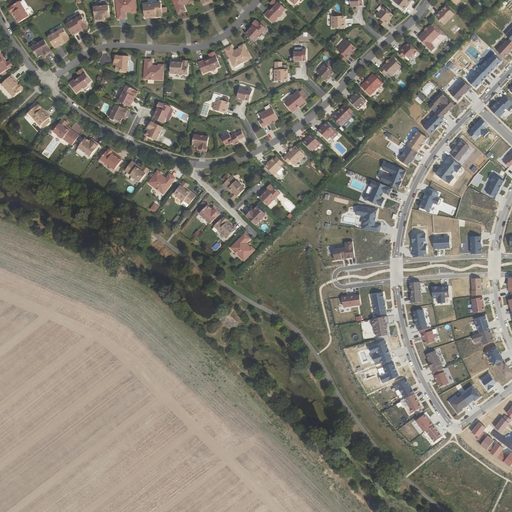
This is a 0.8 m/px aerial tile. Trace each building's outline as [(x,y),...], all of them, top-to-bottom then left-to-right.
[(132,11),(136,11),(136,12),(141,11),(139,0),(120,0),(123,18),(130,17),(129,10),(131,10),(132,11)] [(187,5),(194,2),(194,3),(198,2),(197,0),(177,0),(183,13),(189,11),(187,5)] [(357,0),(358,9),(370,8),(369,0),(357,0)] [(418,1),(416,0),(402,0),(400,3),(411,10),(418,1)] [(288,20),(290,17),(290,16),(294,12),(282,1),(278,6),(281,9),(277,13),(272,18),(281,26),(287,20),(288,20)] [(26,2),(23,4),(28,12),(31,10),(31,9),(27,2),(26,2)] [(23,3),(12,10),(13,11),(12,11),(14,15),(15,14),(16,15),(17,15),(18,16),(17,17),(22,25),(32,19),(28,12),(23,4),(23,3)] [(166,15),(167,15),(165,3),(148,5),(149,17),(161,16),(166,16),(166,15)] [(107,20),(109,20),(108,18),(114,17),(111,5),(96,9),(100,23),(107,22),(107,20)] [(390,7),(382,16),(387,21),(385,23),(389,27),(395,22),(394,21),(399,16),(390,7)] [(447,26),(457,16),(449,7),(439,18),(447,26)] [(69,28),(76,39),(87,32),(88,33),(91,31),(91,30),(92,29),(85,19),(69,28)] [(352,31),(352,19),(339,19),(339,31),(352,31)] [(252,37),(261,45),(274,32),(264,23),(264,24),(263,24),(260,27),(261,27),(260,28),(261,29),(259,30),(252,37)] [(435,27),(433,28),(422,40),(426,45),(429,42),(434,46),(443,36),(435,27)] [(70,45),(73,43),(73,42),(74,42),(67,31),(52,40),(59,51),(70,45)] [(300,46),(309,46),(309,32),(303,32),(303,36),(300,36),(300,46)] [(511,40),(509,38),(497,51),(505,58),(511,49),(511,40)] [(353,42),(344,53),(349,57),(346,60),(351,64),(363,51),(353,42)] [(47,61),(55,55),(48,43),(35,51),(41,61),(46,58),(47,61)] [(422,53),(413,45),(408,51),(408,50),(403,55),(407,60),(410,57),(414,62),(422,53)] [(241,55),(238,50),(232,54),(242,71),(258,62),(250,49),(247,51),(247,52),(241,55)] [(301,55),(301,65),(313,65),(314,53),(310,53),(310,55),(301,55)] [(493,54),(480,68),(488,76),(501,62),(493,54)] [(6,63),(7,62),(3,56),(0,58),(0,74),(0,75),(3,79),(16,70),(13,65),(9,68),(6,63)] [(213,66),(212,65),(206,68),(210,79),(218,76),(220,76),(223,75),(223,73),(228,72),(222,57),(216,60),(218,64),(217,65),(216,64),(213,66)] [(118,68),(121,68),(121,74),(133,75),(134,59),(119,59),(118,68)] [(397,60),(386,73),(391,78),(393,75),(398,79),(406,69),(397,60)] [(158,64),(151,64),(150,83),(169,84),(169,69),(165,69),(165,70),(157,70),(158,64)] [(191,65),(190,66),(178,65),(177,78),(194,79),(196,66),(195,66),(191,65)] [(476,89),(488,76),(480,68),(477,66),(474,69),(476,72),(468,81),(476,89)] [(341,76),(331,67),(324,76),(334,85),(341,76)] [(74,88),(81,97),(87,92),(89,93),(92,91),(92,89),(96,86),(86,73),(82,77),(84,81),(80,84),(79,84),(74,88)] [(281,73),(281,85),(294,85),(294,74),(281,73)] [(368,89),(377,98),(389,85),(380,76),(368,89)] [(15,102),(25,93),(22,89),(14,79),(4,88),(15,102)] [(463,80),(450,94),(459,101),(463,97),(464,98),(466,95),(465,94),(471,88),(463,80)] [(142,101),(144,97),(142,97),(143,95),(131,90),(124,107),(136,112),(141,100),(142,101)] [(436,114),(441,119),(455,106),(441,93),(428,106),(436,114)] [(258,95),(255,94),(254,97),(246,94),(243,103),(255,106),(258,95)] [(365,112),(373,104),(364,95),(356,103),(365,112)] [(313,102),(309,96),(306,99),(304,96),(291,107),(299,118),(313,106),(311,104),(313,102)] [(500,119),(509,110),(511,112),(511,111),(511,102),(506,96),(498,105),(497,104),(491,110),(500,119)] [(204,104),(201,115),(207,117),(210,106),(204,104)] [(224,104),(220,115),(233,119),(236,108),(224,104)] [(169,128),(177,112),(166,106),(165,107),(163,111),(164,111),(158,123),(169,128)] [(54,122),(46,113),(46,112),(44,109),(43,110),(42,108),(32,117),(45,130),(54,122)] [(132,125),(136,116),(122,110),(115,124),(126,129),(129,124),(132,125)] [(340,122),(349,130),(360,119),(350,110),(340,122)] [(285,124),(278,113),(266,119),(270,124),(267,126),(270,132),(285,124)] [(441,119),(436,114),(424,127),(432,134),(444,122),(441,119)] [(472,131),(469,134),(475,140),(481,134),(485,137),(490,132),(486,129),(489,126),(481,118),(471,130),(472,131)] [(67,124),(58,136),(65,141),(65,142),(68,145),(69,144),(74,147),(81,138),(75,134),(74,134),(70,131),(72,127),(67,124)] [(169,132),(156,126),(152,135),(154,136),(152,141),(163,146),(169,132)] [(335,144),(343,136),(334,127),(326,135),(335,144)] [(408,147),(409,147),(417,152),(419,149),(421,150),(428,138),(417,132),(410,143),(408,147)] [(229,143),(234,152),(238,149),(239,150),(242,148),(243,150),(248,147),(247,145),(253,141),(249,136),(239,142),(237,139),(229,143)] [(320,156),(328,148),(319,139),(311,147),(320,156)] [(203,140),(200,152),(205,153),(204,156),(213,159),(217,144),(203,140)] [(454,152),(452,155),(459,161),(469,147),(462,141),(453,152),(454,152)] [(91,142),(84,152),(96,161),(105,149),(97,143),(95,145),(91,142)] [(409,147),(405,153),(404,153),(402,157),(402,158),(400,161),(408,166),(412,161),(413,162),(418,153),(417,152),(409,147)] [(292,163),(297,168),(299,165),(304,170),(313,160),(304,151),(292,163)] [(128,164),(118,156),(115,154),(114,153),(106,163),(121,174),(128,164)] [(511,165),(511,153),(503,162),(509,168),(511,165)] [(462,167),(449,157),(445,162),(446,164),(442,169),(440,168),(436,174),(446,182),(447,181),(450,183),(455,177),(452,175),(455,171),(457,173),(458,172),(460,173),(462,172),(463,171),(463,169),(461,168),(462,167)] [(286,177),(291,172),(282,162),(274,171),(283,180),(286,177)] [(383,174),(380,181),(400,189),(402,182),(401,182),(403,178),(404,179),(407,172),(385,163),(382,169),(392,174),(391,177),(383,174)] [(140,185),(142,184),(146,188),(155,174),(150,171),(148,175),(143,172),(143,171),(138,167),(131,176),(137,181),(138,183),(140,185)] [(491,191),(500,196),(508,180),(498,174),(496,179),(497,180),(491,191)] [(167,179),(163,176),(154,188),(170,200),(181,183),(175,179),(171,185),(169,184),(170,183),(166,180),(167,179)] [(242,206),(253,194),(250,191),(250,190),(247,186),(246,187),(240,181),(232,189),(237,195),(238,194),(241,198),(238,201),(242,206)] [(365,193),(362,200),(382,207),(385,200),(382,198),(383,193),(389,195),(391,189),(371,182),(367,193),(365,193)] [(191,194),(195,189),(189,186),(180,199),(184,201),(185,203),(188,205),(189,205),(196,210),(202,200),(197,196),(196,196),(193,194),(193,195),(191,194)] [(281,189),(277,192),(278,192),(269,202),(278,210),(290,197),(281,189)] [(437,193),(427,189),(425,194),(424,194),(422,199),(423,199),(421,203),(419,208),(430,212),(433,203),(439,205),(441,199),(436,198),(437,193)] [(151,209),(154,213),(160,207),(156,203),(151,209)] [(378,210),(358,207),(357,214),(365,216),(363,230),(380,232),(381,225),(375,224),(378,210)] [(208,219),(219,230),(229,219),(222,212),(220,214),(216,211),(208,219)] [(264,215),(262,213),(255,220),(265,231),(276,220),(268,211),(264,215)] [(244,235),(235,226),(233,223),(232,223),(223,232),(236,244),(244,235)] [(481,236),(471,237),(471,254),(482,253),(482,248),(481,248),(481,245),(482,245),(481,236)] [(450,237),(434,238),(434,249),(451,248),(450,237)] [(254,248),(258,243),(254,239),(240,253),(253,266),(264,255),(260,252),(259,253),(254,248)] [(335,260),(355,258),(353,242),(331,245),(326,246),(328,256),(334,255),(335,260)] [(481,278),(471,279),(472,296),(482,295),(481,278)] [(411,283),(412,303),(423,302),(421,282),(411,283)] [(432,287),(433,298),(450,296),(449,286),(444,286),(444,287),(441,287),(441,286),(432,287)] [(386,309),(384,293),(373,295),(373,296),(372,297),(372,300),(374,301),(376,316),(387,314),(386,309)] [(360,295),(343,297),(344,307),(361,305),(360,295)] [(474,313),(485,311),(483,297),(476,298),(472,299),(474,313)] [(412,313),(417,330),(418,330),(419,331),(428,328),(423,310),(412,313)] [(371,319),(374,337),(390,335),(387,316),(371,319)] [(479,334),(489,330),(485,317),(475,320),(476,325),(477,330),(478,329),(479,334)] [(493,341),(489,330),(479,334),(471,336),(473,342),(481,340),(482,344),(493,341)] [(382,383),(400,377),(387,341),(369,347),(375,365),(376,364),(382,383)] [(502,362),(504,360),(496,346),(481,354),(483,358),(485,357),(491,367),(497,364),(502,362)] [(436,351),(426,355),(430,362),(428,362),(433,373),(442,369),(443,368),(436,351)] [(502,362),(497,364),(505,379),(511,374),(511,373),(510,370),(509,370),(506,365),(504,366),(502,362)] [(444,372),(442,369),(433,373),(435,376),(434,376),(439,388),(449,384),(444,372)] [(494,376),(498,383),(505,378),(500,372),(494,376)] [(497,383),(491,376),(483,382),(489,391),(494,387),(494,386),(497,383)] [(408,415),(422,408),(408,378),(394,385),(408,415)] [(481,397),(474,388),(462,397),(468,404),(476,399),(477,400),(481,397)] [(468,404),(462,397),(452,405),(458,414),(463,410),(463,409),(468,404)] [(424,432),(434,425),(426,414),(416,421),(424,432)] [(505,415),(495,428),(502,433),(511,421),(505,415)] [(478,440),(481,441),(486,435),(483,433),(486,428),(479,423),(473,432),(480,437),(478,440)] [(426,432),(434,442),(442,437),(435,426),(426,432)] [(494,441),(488,436),(481,445),(488,450),(488,449),(492,451),(496,446),(492,444),(494,441)] [(492,451),(491,452),(497,457),(498,456),(501,459),(505,454),(502,451),(504,449),(498,444),(496,446),(492,451)] [(509,456),(505,454),(501,459),(511,467),(511,465),(511,453),(509,456)]
